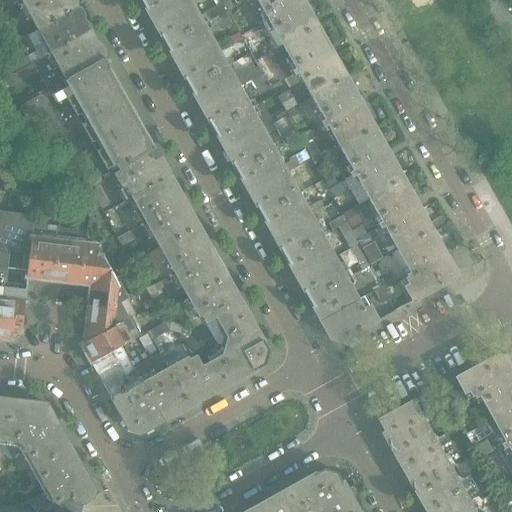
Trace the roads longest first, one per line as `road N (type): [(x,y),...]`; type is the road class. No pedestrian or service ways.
road 1 (residential): [(104,0),(308,365)]
road 2 (residential): [(350,0),(511,288)]
road 3 (residential): [(308,365),(117,472)]
road 4 (residential): [(327,397),(511,295)]
road 5 (residential): [(201,511),(345,431)]
road 6 (residential): [(45,374),(62,376),(117,472)]
